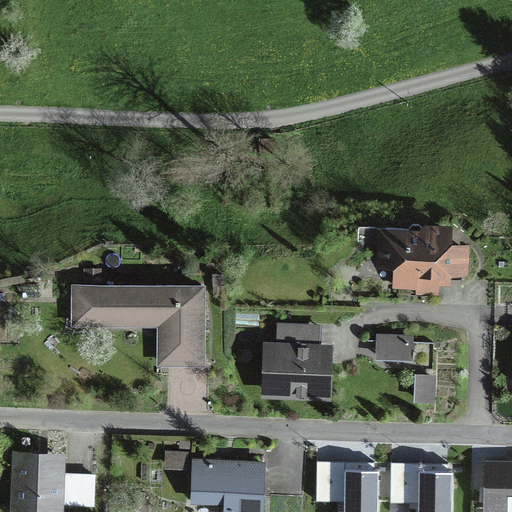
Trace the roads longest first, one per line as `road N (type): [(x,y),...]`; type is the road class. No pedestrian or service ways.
road 1 (residential): [(511,60),(335,106),(244,120),(0,114)]
road 2 (residential): [(511,437),(0,416)]
